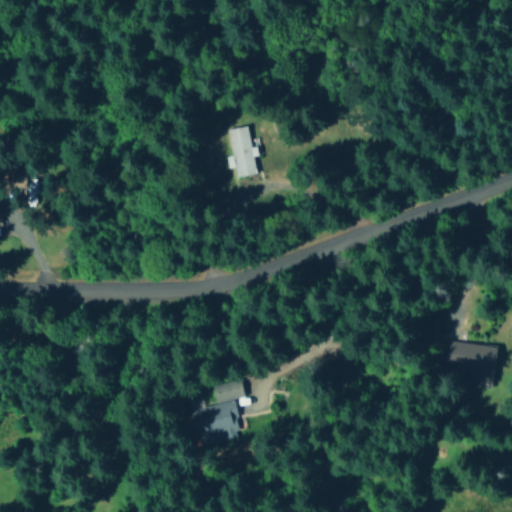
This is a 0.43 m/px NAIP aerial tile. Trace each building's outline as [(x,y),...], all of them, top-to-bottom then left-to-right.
[(249,146),(245,125),(225,129),(230,154),(225,156),(227,167),(233,166),(235,176),(255,172),(252,155),(256,154),(255,145),(249,146)] [(24,187),(24,171),(7,171),(7,186),(24,187)] [(497,347),(448,338),(443,365),(469,370),(467,380),(489,385),(497,347)] [(214,401),(243,396),(239,379),(211,385),(214,401)] [(200,444),(239,437),(231,400),(193,408),(200,444)]
